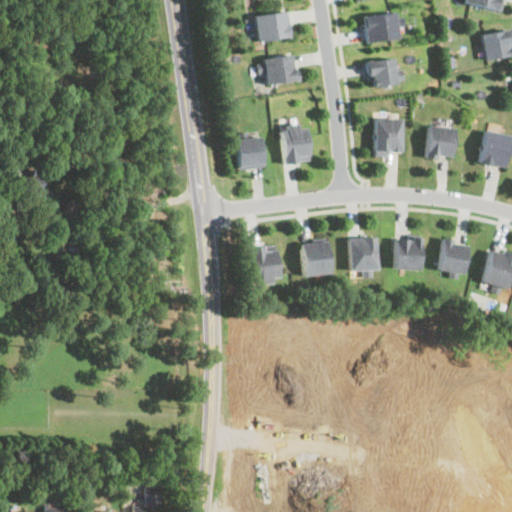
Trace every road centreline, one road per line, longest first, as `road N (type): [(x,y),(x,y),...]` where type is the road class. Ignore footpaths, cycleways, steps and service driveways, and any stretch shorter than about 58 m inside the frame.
road 1 (tertiary): [(202,511),(212,338),(204,209),(174,0)]
road 2 (residential): [(511,210),(404,193),(204,209)]
road 3 (residential): [(342,193),(320,0)]
